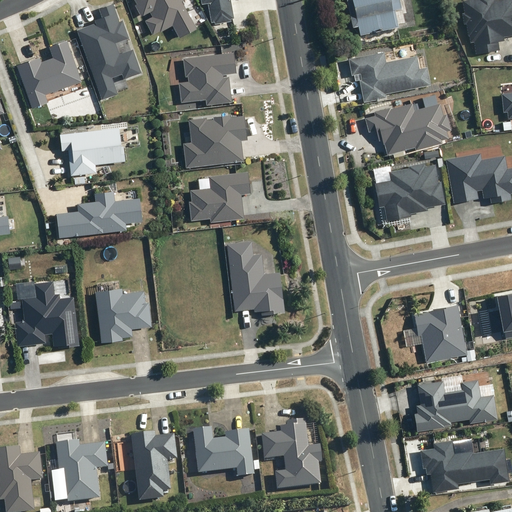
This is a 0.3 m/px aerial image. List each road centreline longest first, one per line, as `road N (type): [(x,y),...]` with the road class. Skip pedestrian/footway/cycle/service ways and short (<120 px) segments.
road 1 (residential): [(0,403),(354,360)]
road 2 (tertiary): [(291,0),(339,276)]
road 3 (residential): [(511,244),(339,276)]
road 4 (tertiary): [(354,360),(384,511)]
